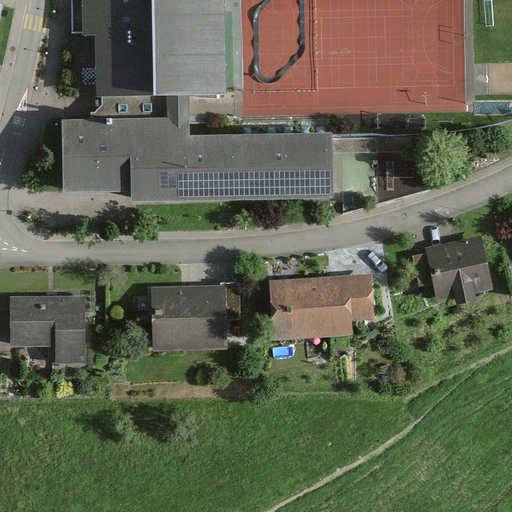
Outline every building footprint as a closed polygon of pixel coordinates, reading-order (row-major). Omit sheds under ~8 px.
[(218,0),(81,0),(83,99),(220,97),(218,0)] [(84,132),(58,132),(59,205),(330,202),(329,137),(183,138),(183,131),(163,131),(89,132),(84,132)] [(469,242),(416,251),(425,304),(478,295),(469,242)] [(358,282),(263,285),(264,341),(340,339),(339,323),(359,322),(358,282)] [(218,292),(146,291),(145,349),(217,350),(218,292)] [(78,300),(3,299),(3,353),(48,353),(48,365),(77,365),(78,300)]
